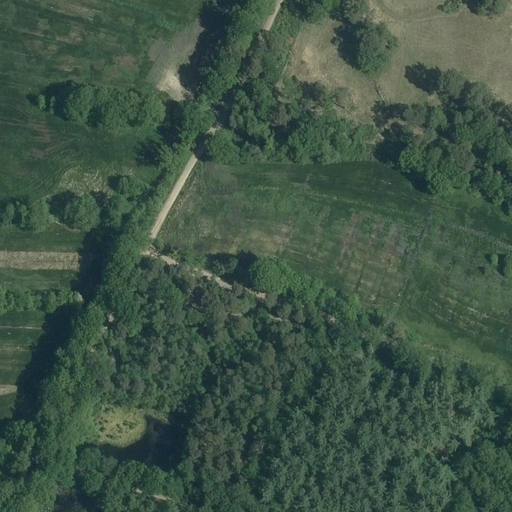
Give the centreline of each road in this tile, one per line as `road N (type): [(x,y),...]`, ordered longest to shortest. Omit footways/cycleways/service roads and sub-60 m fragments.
road 1 (track): [(282,0),(106,322),(86,376)]
road 2 (track): [(147,244),(351,331)]
road 3 (unclassified): [(351,331),(511,389)]
road 4 (track): [(29,491),(86,376)]
